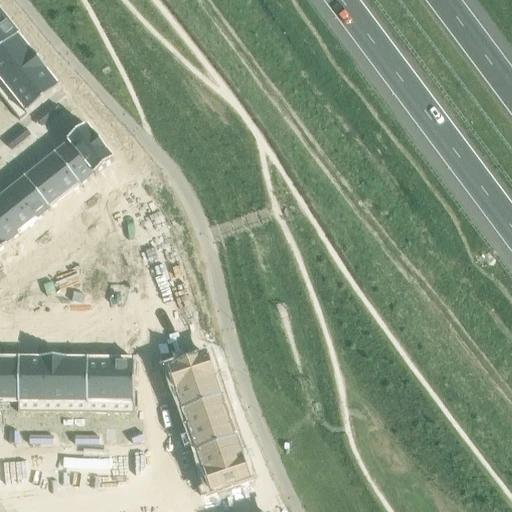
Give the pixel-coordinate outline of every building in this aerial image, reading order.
[(7,21),(0,26),(0,54),(20,38),(7,21)] [(20,38),(0,54),(0,82),(34,55),(33,54),(32,55),(20,40),(21,39),(21,38),(20,38)] [(34,55),(0,82),(0,96),(6,105),(47,72),(34,55)] [(47,72),(6,105),(21,122),(61,90),(61,89),(60,90),(47,73),(48,73),(47,72)] [(56,106),(47,114),(52,120),(61,113),(56,106)] [(47,114),(37,121),(42,128),(52,120),(47,114)] [(84,124),(67,139),(97,177),(115,163),(108,154),(109,154),(95,137),(84,124)] [(26,130),(17,138),(22,144),(31,137),(26,130)] [(17,138),(7,145),(12,152),(22,144),(17,138)] [(70,145),(56,156),(81,188),(95,177),(96,178),(97,177),(67,139),(66,140),(70,145)] [(56,156),(41,168),(66,200),(81,188),(56,156)] [(41,168),(26,180),(51,212),(66,200),(41,168)] [(26,180),(11,192),(37,225),(38,224),(37,223),(51,212),(26,180)] [(11,192),(0,200),(0,209),(22,237),(37,225),(11,192)] [(0,209),(0,240),(7,249),(8,248),(7,247),(20,236),(21,237),(22,237),(0,209)] [(152,356),(144,356),(144,368),(153,368),(152,356)] [(178,368),(159,375),(167,396),(217,379),(210,357),(200,360),(199,360),(178,367),(178,368)] [(20,361),(0,360),(0,404),(19,405),(18,414),(20,414),(20,361)] [(42,361),(20,361),(20,414),(42,415),(43,360),(42,360),(42,361)] [(65,360),(43,360),(42,415),(65,415),(65,360)] [(67,360),(65,360),(65,415),(88,415),(88,361),(67,361),(67,360)] [(111,361),(88,361),(88,415),(111,415),(111,361)] [(134,362),(111,361),(111,415),(135,415),(135,409),(135,361),(134,361),(134,362)] [(217,379),(167,396),(167,397),(177,394),(183,411),(179,413),(179,415),(223,399),(217,380),(218,380),(217,379)] [(223,399),(179,415),(187,435),(230,420),(223,399)] [(151,401),(143,405),(147,416),(155,413),(151,401)] [(230,420),(187,435),(187,436),(191,435),(197,453),(188,456),(189,457),(237,440),(230,420)] [(162,431),(154,433),(158,445),(165,442),(162,431)] [(142,433),(131,437),(134,445),(145,441),(142,433)] [(11,434),(11,446),(19,446),(20,434),(11,434)] [(42,438),(30,438),(30,446),(42,446),(42,438)] [(54,438),(42,438),(42,446),(54,446),(54,438)] [(88,438),(76,438),(76,447),(88,447),(88,438)] [(100,438),(88,438),(88,447),(100,447),(100,438)] [(237,440),(189,457),(196,476),(195,476),(195,478),(245,460),(245,459),(243,459),(237,440)] [(165,442),(158,445),(161,456),(169,454),(165,442)] [(245,460),(195,478),(202,499),(253,482),(245,460)] [(176,472),(168,474),(172,486),(180,483),(176,472)] [(180,483),(172,486),(176,497),(184,495),(180,483)]
